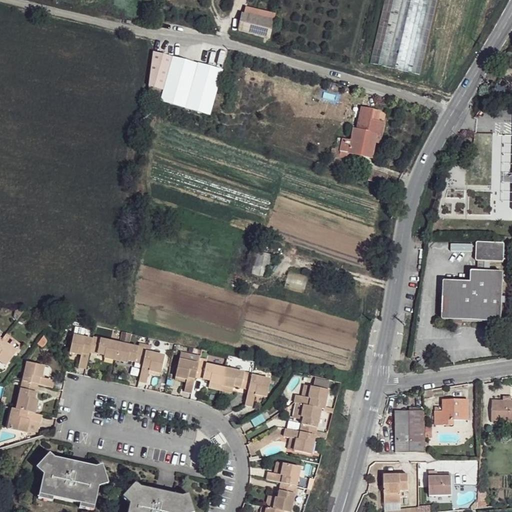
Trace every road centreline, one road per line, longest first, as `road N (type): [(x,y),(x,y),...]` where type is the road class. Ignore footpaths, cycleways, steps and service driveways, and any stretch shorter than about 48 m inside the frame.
road 1 (unclassified): [(6,0),(252,48),(451,112)]
road 2 (tertiary): [(373,387),(417,174),(451,112)]
road 3 (residential): [(229,511),(241,457),(225,426),(200,409),(87,386),(76,423)]
road 4 (residential): [(373,387),(511,365)]
road 5 (tertiary): [(340,511),(373,387)]
